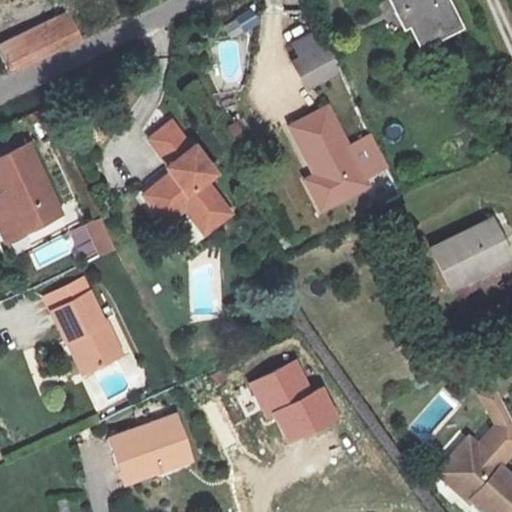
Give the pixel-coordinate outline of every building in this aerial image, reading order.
[(449,0),(389,0),(405,30),(413,26),(426,50),(465,30),(449,0)] [(244,32),(259,24),(250,9),(236,17),(244,32)] [(0,47),(11,71),(81,40),(68,11),(0,42),(0,47)] [(295,60),(290,63),(304,92),(341,73),(319,30),(287,46),(295,60)] [(348,148),(328,105),(288,124),(314,176),(304,181),(319,211),(368,187),(364,179),(386,168),(371,137),(348,148)] [(204,228),(229,207),(206,180),(215,173),(171,120),(147,139),(167,164),(165,166),(170,171),(144,192),(168,220),(185,206),(204,228)] [(0,157),(0,185),(4,194),(0,195),(0,225),(7,241),(64,214),(30,143),(0,157)] [(511,253),(496,219),(433,249),(452,289),(511,260),(511,253)] [(72,234),(85,263),(115,250),(102,220),(72,234)] [(84,371),(92,368),(123,353),(107,320),(104,320),(84,277),(47,296),(67,340),(70,338),(84,371)] [(298,362),(254,383),(272,419),(278,416),(291,443),(339,419),(325,390),(314,396),(298,362)] [(503,511),(511,503),(511,476),(502,467),(511,456),(511,420),(497,390),(481,397),(497,425),(479,446),(471,438),(439,472),(470,501),(472,499),(486,511),(503,511)] [(193,459),(178,416),(110,439),(125,482),(193,459)]
